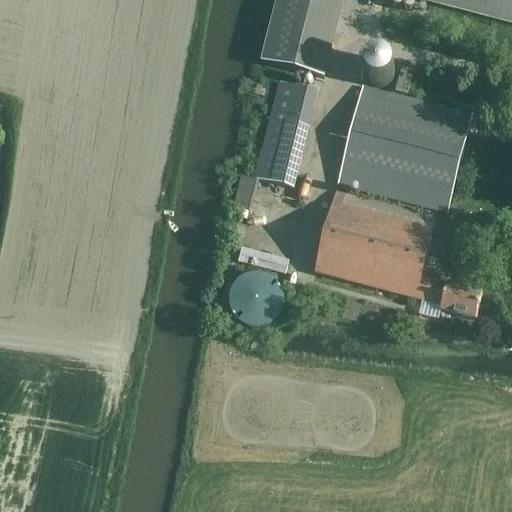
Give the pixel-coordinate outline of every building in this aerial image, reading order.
[(275,0),(262,63),(327,77),(343,0),(275,0)] [(511,0),(416,0),(511,26),(511,0)] [(407,98),(414,74),(402,70),(395,95),(407,98)] [(253,181),(294,191),(318,94),(278,84),(253,181)] [(337,187),(447,216),(473,116),(362,87),(337,187)] [(235,209),(252,213),(260,184),(242,179),(235,209)] [(423,278),(428,257),(438,218),(335,193),(314,275),(440,305),(439,311),(475,320),(481,292),(423,278)] [(245,247),(240,262),(288,276),(293,262),(245,247)] [(262,277),(257,277),(248,279),(241,282),(237,285),(234,289),(231,295),(230,300),(229,305),(230,309),(231,314),(233,318),(237,324),(241,327),(245,330),(250,331),(255,332),(262,332),(266,330),(271,328),(276,324),(280,320),(283,314),(284,309),(285,305),(284,300),(282,293),(280,289),(276,285),(271,281),(266,279),(262,277)]
